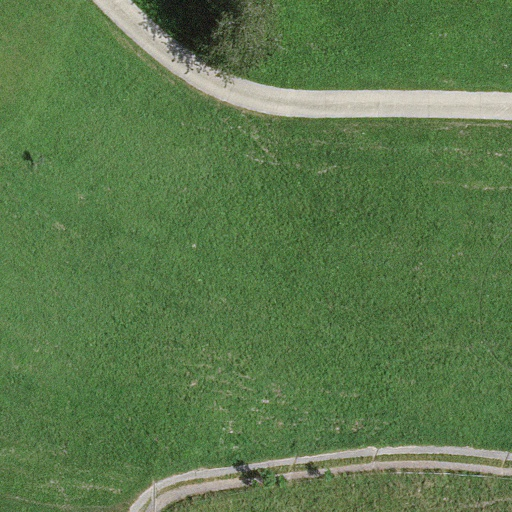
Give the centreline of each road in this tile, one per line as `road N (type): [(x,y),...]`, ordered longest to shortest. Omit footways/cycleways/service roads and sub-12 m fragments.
road 1 (track): [(511,111),(280,104),(214,84),(115,0)]
road 2 (track): [(511,470),(394,458),(185,496),(168,511)]
